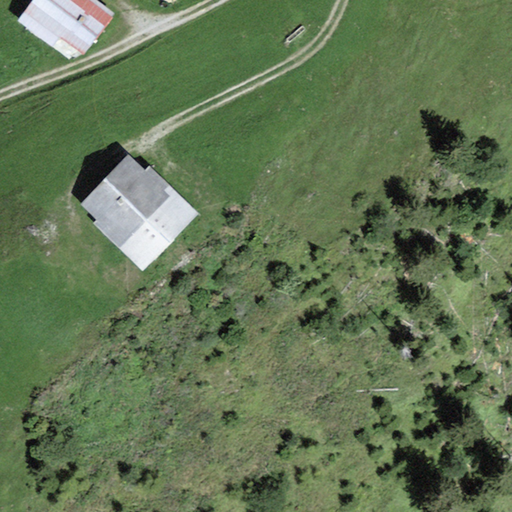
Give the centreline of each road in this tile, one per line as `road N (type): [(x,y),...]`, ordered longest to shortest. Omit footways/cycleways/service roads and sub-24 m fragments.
road 1 (track): [(133,147),(305,54),(342,0)]
road 2 (track): [(0,96),(218,0)]
